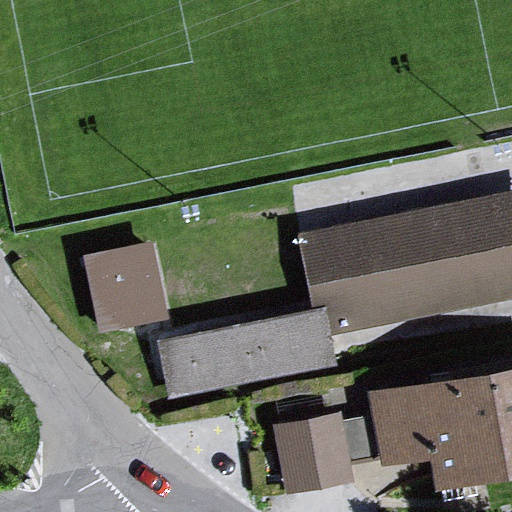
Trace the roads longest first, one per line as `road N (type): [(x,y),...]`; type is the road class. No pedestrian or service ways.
road 1 (residential): [(128,453),(0,301)]
road 2 (residential): [(19,511),(90,487),(128,453)]
